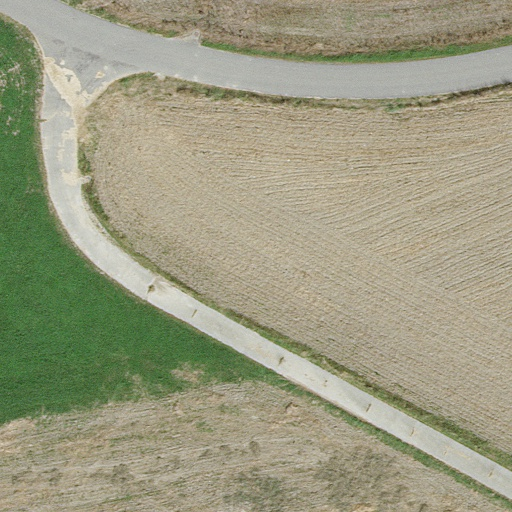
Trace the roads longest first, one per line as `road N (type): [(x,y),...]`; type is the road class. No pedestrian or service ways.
road 1 (track): [(70,23),(57,113),(64,184),(82,236),(126,279),(511,492)]
road 2 (unclassified): [(24,0),(176,63),(341,88),(511,69)]
